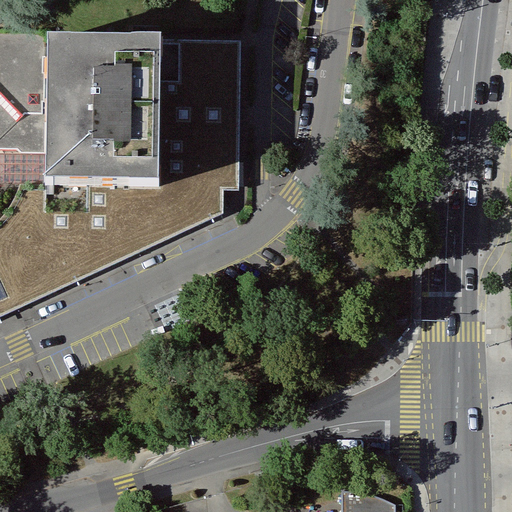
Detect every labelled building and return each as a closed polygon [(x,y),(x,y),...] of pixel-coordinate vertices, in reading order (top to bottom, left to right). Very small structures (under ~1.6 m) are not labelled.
[(42,155),(45,39),(45,34),(0,32),(0,150),(17,150),(21,155),(42,155)] [(42,186),(160,189),(161,83),(162,41),(129,40),(53,39),(45,39),(42,155),(42,169),(42,186)] [(0,318),(6,316),(19,309),(223,214),(224,190),(239,190),(241,42),(179,42),(180,83),(161,83),(160,189),(42,186),(22,186),(10,215),(0,226),(0,318)] [(21,155),(0,154),(0,185),(22,186),(42,186),(42,169),(42,155),(21,155)] [(395,511),(396,506),(368,495),(343,493),(343,511),(395,511)]
